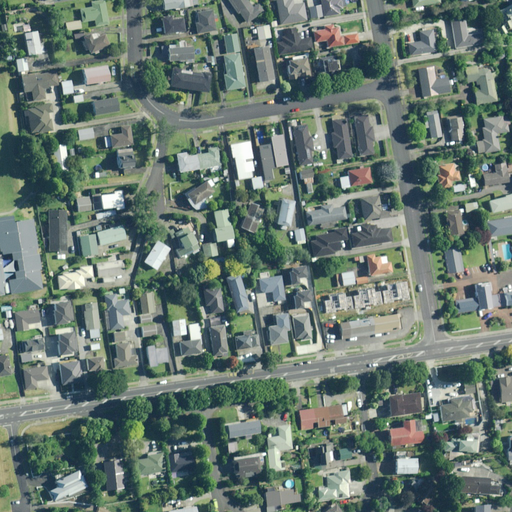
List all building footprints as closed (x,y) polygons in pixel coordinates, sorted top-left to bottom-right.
[(103,0),(101,0),(90,2),(91,7),(79,8),(82,22),(93,20),(94,26),(108,24),(103,0)] [(161,0),(164,10),(192,5),(191,0),(161,0)] [(239,13),(246,23),(264,11),(258,3),(253,7),(248,0),(227,0),(237,14),(239,13)] [(275,0),(280,24),(306,19),(303,2),(294,4),(292,0),(275,0)] [(310,18),(339,13),(338,9),(342,8),(340,0),(320,0),(321,5),(308,7),(310,18)] [(511,4),(502,11),(508,21),(507,22),(511,28),(511,27),(511,4)] [(212,9),(196,12),(198,22),(194,23),(197,34),(216,30),(212,9)] [(169,18),(168,15),(161,16),(164,34),(185,31),(183,16),(169,18)] [(468,34),(465,18),(451,20),(456,49),(483,45),(481,32),(468,34)] [(79,21),(64,23),(66,31),(80,29),(79,21)] [(271,37),(269,24),(256,26),(258,39),(271,37)] [(340,36),(339,27),(333,28),(332,25),(323,26),(324,30),(313,31),(314,42),(326,40),(327,47),(358,42),(357,33),(340,36)] [(295,27),(283,30),(284,36),(281,37),(282,42),(275,43),(277,55),(312,48),(310,36),(300,38),(299,32),(296,33),(295,27)] [(432,29),(419,31),(421,41),(407,44),(409,55),(436,50),(432,29)] [(39,44),(37,31),(24,33),(27,55),(44,53),(42,43),(39,44)] [(63,36),(66,44),(75,42),(72,33),(63,36)] [(85,50),(88,49),(90,53),(109,45),(104,33),(93,38),(91,33),(83,36),(84,39),(81,40),(85,50)] [(236,34),(223,36),(226,53),(239,51),(236,34)] [(168,45),(168,61),(185,60),(185,63),(193,63),(193,47),(185,47),(185,42),(178,42),(178,45),(168,45)] [(274,79),(268,46),(253,49),(259,82),(274,79)] [(239,53),(223,56),(226,74),(223,75),(226,90),(245,86),(239,53)] [(339,69),(337,55),(321,57),(323,71),(339,69)] [(28,69),(25,57),(15,59),(18,71),(28,69)] [(303,71),(308,70),(306,58),(288,61),(289,65),(287,66),(288,75),(304,72),(303,71)] [(100,82),(108,81),(106,65),(83,69),(85,84),(97,82),(97,84),(100,84),(100,82)] [(435,79),(433,66),(418,69),(422,98),(451,93),(448,77),(435,79)] [(466,82),(476,81),(477,84),(479,83),(480,91),(474,91),(476,104),(495,101),(491,73),(490,72),(490,71),(489,71),(489,70),(488,70),(488,69),(487,69),(486,69),(485,69),(484,69),(483,69),(482,69),(481,69),(480,70),(479,71),(479,72),(478,72),(477,66),(465,67),(466,82)] [(180,69),(172,68),(169,86),(208,92),(211,75),(180,70),(180,69)] [(30,90),(32,101),(44,99),(43,88),(58,86),(56,71),(21,77),(23,91),(30,90)] [(71,80),(61,82),(63,94),(74,93),(71,80)] [(82,95),(73,96),(74,103),(83,101),(82,95)] [(115,97),(93,101),(95,116),(118,111),(115,97)] [(53,112),(51,104),(27,108),(27,110),(24,110),(26,124),(29,124),(31,132),(38,131),(38,134),(53,132),(51,119),(50,119),(49,113),(53,112)] [(437,111),(426,113),(427,116),(423,116),(425,128),(429,127),(431,138),(442,136),(437,111)] [(374,139),(372,126),(368,127),(366,114),(353,116),(360,155),(373,153),(371,140),(374,139)] [(484,127),(481,127),(483,141),(476,142),(478,153),(499,150),(497,133),(508,132),(507,123),(503,124),(502,116),(483,118),(484,127)] [(336,147),(338,159),(352,157),(346,117),(332,119),(334,131),(331,132),(333,147),(336,147)] [(452,140),(463,139),(461,126),(463,125),(462,120),(460,120),(460,117),(449,119),(452,140)] [(308,136),(306,124),(293,126),(299,165),(313,163),(311,150),(313,150),(311,136),(308,136)] [(110,137),(104,137),(105,146),(111,146),(111,148),(132,145),(130,125),(120,127),(121,134),(110,135),(110,137)] [(92,128),(77,130),(79,139),(93,137),(92,128)] [(258,145),(264,180),(273,178),(271,166),(288,164),(283,133),(270,135),(271,143),(258,145)] [(253,158),(250,141),(230,144),(232,157),(235,157),(238,179),(252,177),(251,171),(253,170),(251,158),(253,158)] [(65,145),(53,146),(56,172),(68,171),(65,145)] [(186,151),(176,152),(179,171),(221,164),(219,146),(207,148),(207,152),(187,155),(186,151)] [(133,148),(116,150),(118,168),(135,167),(133,148)] [(440,183),(441,189),(452,187),(451,181),(459,180),(458,171),(454,171),(453,163),(438,165),(439,175),(437,175),(438,183),(440,183)] [(505,163),(494,165),(495,173),(483,175),(484,186),(509,182),(508,171),(506,172),(505,163)] [(371,181),(368,166),(363,167),(363,165),(358,166),(359,168),(347,171),(348,176),(340,177),(342,187),(371,181)] [(308,193),(313,192),(311,183),(314,182),(312,168),(299,170),(300,179),(303,178),(304,183),(306,183),(308,193)] [(262,176),(251,178),(253,189),(264,187),(262,176)] [(183,194),(194,209),(205,208),(207,206),(203,199),(214,191),(211,186),(214,184),(210,179),(207,181),(206,180),(194,188),(193,187),(183,194)] [(92,195),(93,209),(115,207),(115,209),(124,208),(122,190),(113,191),(113,193),(92,195)] [(381,211),(378,194),(360,197),(364,220),(378,217),(378,219),(391,216),(390,209),(381,211)] [(511,195),(489,201),(492,213),(511,207),(511,195)] [(90,209),(89,196),(76,198),(77,211),(90,209)] [(281,224),(280,229),(286,230),(287,225),(290,226),(295,200),(281,198),(277,223),(281,224)] [(264,206),(251,201),(240,228),(253,233),(264,206)] [(477,201),(464,203),(466,212),(478,210),(477,201)] [(346,218),(344,206),(332,208),(331,204),(321,206),(321,210),(306,213),(308,225),(346,218)] [(228,208),(214,211),(217,227),(214,228),(217,242),(226,240),(227,246),(234,245),(228,208)] [(67,210),(49,210),(48,251),(66,251),(67,210)] [(449,229),(450,238),(464,236),(460,210),(446,212),(447,218),(445,219),(447,229),(449,229)] [(109,216),(108,211),(91,214),(92,219),(109,216)] [(42,289),(32,217),(0,221),(0,254),(15,252),(19,278),(7,280),(9,293),(42,289)] [(511,217),(485,222),(487,238),(511,233),(511,217)] [(360,227),(356,227),(357,233),(351,234),(353,247),(392,240),(390,227),(380,229),(380,227),(376,227),(376,224),(370,225),(369,223),(360,225),(360,227)] [(192,252),(193,254),(199,251),(198,248),(199,247),(187,225),(174,233),(181,246),(176,248),(181,257),(192,252)] [(122,226),(96,233),(100,246),(125,238),(122,226)] [(299,229),(298,227),(296,228),(297,229),(294,230),(296,244),(306,242),(303,228),(299,229)] [(334,250),(340,249),(339,241),(348,240),(346,228),(334,229),(335,233),(315,236),(316,240),(311,240),(313,256),(335,253),(334,250)] [(79,251),(80,256),(97,254),(95,233),(79,236),(81,251),(79,251)] [(170,248),(157,240),(144,261),(157,269),(170,248)] [(216,243),(203,245),(205,256),(218,254),(216,243)] [(459,245),(444,248),(448,274),(464,272),(459,245)] [(374,254),(367,255),(369,274),(391,272),(390,262),(386,263),(385,256),(374,257),(374,254)] [(123,260),(96,263),(97,276),(124,273),(123,260)] [(79,286),(84,285),(83,277),(92,277),(92,266),(80,266),(80,270),(75,270),(75,272),(63,273),(63,276),(58,276),(58,289),(79,289),(79,286)] [(353,271),(341,273),(343,285),(367,282),(366,276),(354,278),(353,271)] [(247,297),(239,273),(226,277),(237,312),(249,308),(245,298),(247,297)] [(259,278),(261,290),(265,293),(272,292),(274,301),(286,300),(282,275),(259,278)] [(375,282),(364,284),(365,291),(376,289),(375,282)] [(511,304),(511,291),(491,295),(489,286),(483,286),(482,283),(475,284),(477,297),(453,301),(455,313),(511,304)] [(221,287),(204,289),(205,305),(210,305),(211,313),(223,311),(221,287)] [(389,287),(379,288),(381,300),(378,301),(379,310),(400,307),(398,298),(396,298),(394,290),(390,290),(389,287)] [(152,292),(139,293),(141,314),(155,312),(152,292)] [(104,311),(106,330),(124,328),(122,315),(130,314),(128,299),(116,300),(116,294),(104,295),(105,311),(104,311)] [(96,302),(84,304),(85,312),(83,312),(86,330),(89,329),(90,337),(100,336),(96,302)] [(38,308),(13,312),(16,331),(28,329),(28,324),(40,322),(38,308)] [(270,344),(287,342),(286,330),(289,330),(287,312),(275,314),(276,325),(268,326),(270,344)] [(337,321),(340,337),(400,329),(398,313),(337,321)] [(151,314),(140,316),(140,323),(152,322),(151,314)] [(292,317),(295,338),(302,338),(302,339),(311,338),(308,314),(292,317)] [(173,329),(174,335),(186,333),(183,318),(172,320),(172,322),(170,323),(171,329),(173,329)] [(198,323),(188,324),(190,340),(180,341),(181,354),(202,352),(198,323)] [(227,351),(224,324),(209,326),(212,356),(221,355),(221,352),(227,351)] [(155,325),(142,327),(144,337),(157,335),(155,325)] [(259,346),(256,329),(243,331),(243,335),(233,337),(236,350),(259,346)] [(124,331),(113,332),(114,342),(125,340),(124,331)] [(21,340),(23,352),(45,349),(43,337),(21,340)] [(131,356),(129,341),(114,343),(116,358),(113,358),(115,367),(138,364),(136,355),(131,356)] [(167,362),(166,348),(155,349),(154,345),(147,346),(149,367),(157,366),(156,363),(167,362)] [(30,353),(20,354),(21,362),(32,361),(30,353)] [(8,354),(0,355),(0,375),(11,374),(8,354)] [(86,358),(87,370),(94,370),(95,372),(104,372),(102,356),(86,358)] [(25,390),(37,388),(36,381),(48,379),(46,365),(22,369),(25,390)] [(511,376),(498,378),(500,402),(511,400),(511,376)] [(474,383),(462,385),(464,394),(476,392),(474,383)] [(389,396),(391,415),(422,412),(420,392),(389,396)] [(454,420),(455,424),(463,422),(462,418),(473,417),(471,400),(461,402),(461,398),(450,400),(451,403),(439,405),(442,422),(454,420)] [(335,425),(347,423),(345,414),(347,414),(346,404),(298,410),(301,430),(313,428),(312,422),(317,422),(317,427),(330,426),(329,420),(334,419),(335,425)] [(226,425),(228,437),(245,435),(245,439),(251,439),(250,434),(260,433),(258,420),(226,425)] [(415,420),(403,422),(403,428),(390,429),(392,445),(423,442),(422,426),(416,426),(415,420)] [(290,449),(288,425),(277,426),(278,436),(266,437),(270,470),(285,469),(284,461),(280,462),(279,450),(290,449)] [(465,433),(462,436),(462,438),(450,438),(450,442),(444,442),(444,451),(476,452),(477,434),(465,433)] [(330,451),(330,449),(334,448),(333,441),(326,442),(326,446),(321,446),(322,453),(324,452),(325,464),(329,464),(328,461),(334,460),(333,451),(330,451)] [(351,448),(339,450),(341,460),(353,458),(351,448)] [(164,471),(161,452),(146,454),(147,458),(134,460),(137,475),(164,471)] [(177,453),(166,455),(170,472),(196,467),(193,454),(178,457),(177,453)] [(235,475),(236,479),(261,475),(258,455),(232,458),(234,475),(235,475)] [(417,459),(396,458),(396,473),(417,474),(417,459)] [(116,494),(128,492),(126,470),(122,471),(120,460),(103,462),(106,490),(116,489),(116,494)] [(80,476),(78,470),(55,481),(57,486),(49,490),(54,501),(68,494),(68,496),(88,487),(82,475),(80,476)] [(339,475),(327,476),(328,487),(319,488),(320,499),(351,497),(349,471),(338,471),(339,475)] [(490,476),(458,475),(457,493),(498,495),(499,485),(489,485),(490,476)] [(437,489),(422,479),(412,479),(409,484),(417,489),(411,498),(425,507),(437,489)] [(264,492),(267,511),(269,511),(275,511),(274,509),(281,508),(280,504),(300,502),(299,493),(292,494),(292,488),(264,492)] [(342,511),(335,503),(323,511),(342,511)]
